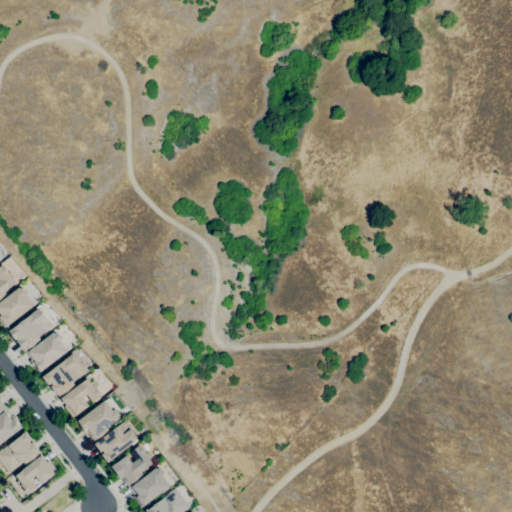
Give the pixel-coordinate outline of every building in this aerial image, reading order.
[(4,328),(0,322),(0,267),(3,265),(8,272),(10,271),(14,277),(12,279),(15,283),(8,288),(9,289),(4,293),(6,297),(19,287),(20,289),(22,287),(35,303),(32,305),(33,306),(4,328)] [(39,372),(34,366),(33,367),(29,361),(31,359),(25,352),(24,352),(17,343),(8,331),(11,329),(30,315),(30,314),(38,308),(52,326),(45,332),(38,337),(41,342),(53,332),(54,334),(57,332),(61,338),(62,338),(69,348),(67,350),(67,351),(39,372)] [(72,418),(63,406),(65,405),(60,398),(59,399),(50,387),(52,385),(50,383),(48,385),(42,377),(45,374),(65,359),(72,353),(86,371),(72,382),(75,387),(79,384),(87,378),(90,383),(93,381),(96,385),(95,386),(102,395),(92,402),(87,395),(82,398),(88,406),(75,415),(72,418)] [(0,395),(1,397),(0,398),(0,400),(5,407),(6,407),(12,416),(13,415),(18,420),(17,421),(21,426),(20,427),(20,428),(0,444),(0,395)] [(107,462),(101,455),(103,453),(102,451),(100,452),(94,444),(95,443),(87,433),(85,434),(80,428),(81,428),(76,422),(104,400),(105,401),(107,399),(120,415),(117,417),(118,419),(106,428),(110,432),(124,421),(137,439),(107,462)] [(28,494),(22,486),(20,487),(16,482),(18,480),(15,476),(21,470),(26,466),(23,462),(8,473),(0,462),(0,449),(1,449),(7,445),(8,445),(21,435),(21,434),(25,431),(32,439),(29,441),(31,443),(32,442),(38,449),(38,450),(41,454),(41,455),(46,462),(48,460),(57,471),(41,484),(35,476),(31,479),(37,487),(28,494)] [(141,508),(132,496),(133,495),(127,487),(127,486),(121,478),(120,479),(111,466),(115,463),(115,464),(126,455),(132,463),(136,460),(130,452),(139,445),(145,453),(147,452),(151,457),(149,459),(152,463),(145,469),(140,473),(144,477),(156,468),(157,469),(159,467),(171,483),(169,485),(169,486),(141,508)] [(145,511),(168,494),(167,493),(173,489),(173,490),(175,488),(189,506),(181,511),(145,511)]
